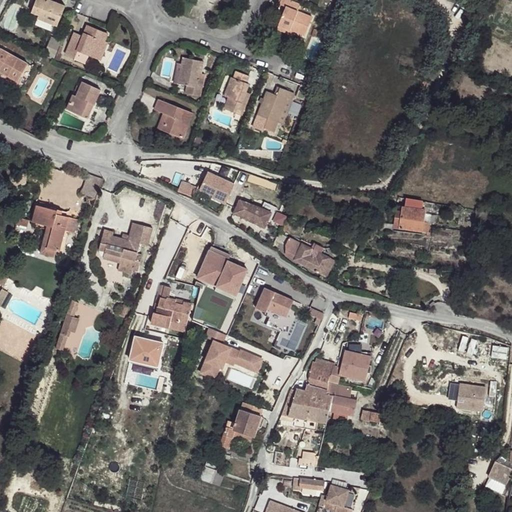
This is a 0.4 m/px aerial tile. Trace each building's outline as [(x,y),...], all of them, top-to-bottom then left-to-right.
[(65,6),(49,0),(36,0),(32,13),(39,15),(37,18),(57,26),(65,6)] [(300,4),(289,0),(280,0),(279,4),(286,7),(278,25),(294,32),(305,36),(312,17),(298,11),(300,4)] [(108,34),(87,25),(83,36),(81,41),(72,37),(66,54),(75,58),(74,60),(85,64),(89,56),(97,59),(105,41),(108,34)] [(294,32),(278,25),(277,29),(293,35),(294,32)] [(319,31),(314,29),(311,36),(317,38),(319,31)] [(57,53),(61,41),(51,37),(44,56),(54,60),(57,53)] [(105,41),(97,59),(101,61),(108,43),(105,41)] [(18,82),(28,64),(0,47),(0,72),(11,78),(18,82)] [(203,61),(183,58),(182,64),(178,84),(187,86),(185,94),(200,96),(202,88),(198,87),(201,73),(203,61)] [(242,116),(249,98),(244,97),(246,92),(249,85),(247,84),(250,77),(236,71),(233,78),(232,78),(224,96),(228,98),(224,109),(242,116)] [(18,82),(11,78),(9,82),(17,86),(19,83),(18,82)] [(94,105),(101,90),(83,82),(76,96),(73,95),(67,109),(82,116),(88,102),(94,105)] [(283,125),(295,93),(280,88),(277,95),(267,91),(264,99),(262,98),(260,102),(263,103),(258,115),(262,116),(261,119),(264,120),(264,121),(267,122),(264,128),(274,132),(278,123),(283,125)] [(183,139),(193,113),(159,99),(155,110),(164,114),(167,115),(161,130),(183,139)] [(94,105),(88,102),(82,116),(88,119),(94,105)] [(158,129),(161,130),(167,115),(164,114),(158,129)] [(168,164),(168,176),(205,175),(205,163),(168,164)] [(226,204),(235,185),(208,172),(200,189),(213,195),(212,198),(226,204)] [(81,194),(96,199),(103,179),(88,174),(81,194)] [(182,182),(179,191),(194,197),(197,187),(182,182)] [(403,207),(402,211),(402,215),(396,214),(394,228),(428,233),(430,223),(424,222),(425,210),(422,210),(423,201),(407,199),(405,208),(403,207)] [(240,200),(233,213),(265,228),(272,213),(276,212),(278,208),(265,202),(261,209),(240,200)] [(47,225),(53,227),(48,247),(57,250),(60,250),(66,230),(69,217),(57,214),(58,210),(36,205),(32,222),(47,225)] [(487,212),(476,210),(475,218),(485,219),(487,212)] [(69,217),(66,230),(77,233),(80,220),(69,217)] [(129,240),(122,239),(113,236),(114,232),(104,230),(99,250),(105,251),(104,257),(120,262),(118,270),(132,274),(133,269),(138,271),(141,258),(137,257),(137,254),(140,243),(148,245),(153,228),(133,223),(130,235),(129,240)] [(53,227),(47,225),(40,253),(55,257),(57,250),(48,247),(53,227)] [(295,259),(294,260),(315,270),(315,272),(318,273),(319,272),(322,274),(325,267),(330,270),(334,261),(330,258),(321,253),(323,248),(314,244),(311,249),(289,238),(286,245),(286,255),(295,259)] [(209,250),(199,275),(237,292),(248,269),(228,261),(229,259),(209,250)] [(325,267),(322,274),(327,276),(330,270),(325,267)] [(0,275),(0,284),(4,286),(8,279),(1,274),(0,275)] [(237,292),(199,275),(197,278),(217,286),(215,290),(234,299),(237,292)] [(280,332),(294,300),(265,287),(256,308),(265,312),(264,314),(270,317),(266,326),(280,332)] [(387,297),(405,301),(407,292),(389,288),(387,297)] [(167,299),(160,298),(157,313),(154,312),(151,323),(169,327),(171,320),(187,324),(192,304),(184,302),(183,305),(175,303),(176,300),(167,298),(167,299)] [(72,300),(67,314),(56,348),(63,350),(68,336),(69,336),(74,317),(78,303),(72,300)] [(123,306),(119,315),(124,317),(128,308),(123,306)] [(187,324),(171,320),(169,327),(185,331),(187,324)] [(223,344),(227,335),(210,328),(206,337),(215,341),(201,372),(215,378),(220,367),(223,368),(226,361),(234,365),(235,363),(249,369),(255,356),(241,350),(240,352),(223,344)] [(462,339),(459,355),(484,360),(487,344),(462,339)] [(341,370),(334,368),(334,366),(335,363),(317,358),(315,362),(313,361),(307,384),(328,390),(329,384),(329,381),(334,382),(338,383),(340,374),(365,380),(370,356),(345,351),(341,368),(341,370)] [(263,359),(255,356),(249,369),(257,372),(263,359)] [(505,363),(495,362),(494,370),(504,372),(505,363)] [(294,426),(313,429),(313,426),(317,426),(317,425),(318,422),(326,423),(327,423),(330,409),(333,396),(328,395),(328,390),(307,384),(305,391),(296,388),(296,390),(295,392),(290,391),(281,415),(277,424),(294,427),(294,426)] [(352,388),(329,384),(328,390),(328,395),(333,396),(330,409),(335,410),(348,413),(354,414),(359,391),(351,389),(352,388)] [(460,384),(457,401),(464,402),(463,408),(483,411),(487,388),(460,384)] [(260,417),(263,408),(243,401),(236,423),(228,421),(220,445),(224,446),(229,448),(234,434),(236,429),(254,436),(257,425),(260,417)] [(363,410),(361,420),(379,422),(379,425),(388,426),(390,411),(391,411),(392,407),(385,406),(384,413),(363,410)] [(348,413),(335,410),(333,418),(346,421),(348,413)] [(254,436),(236,429),(234,434),(253,440),(254,436)] [(229,448),(224,446),(222,453),(231,455),(233,449),(229,448)] [(233,449),(231,455),(248,461),(252,454),(233,449)] [(292,454),(277,451),(275,465),(290,467),(292,454)] [(299,459),(299,464),(308,466),(308,468),(312,468),(312,466),(316,466),(318,456),(315,455),(315,453),(303,452),(302,459),(299,459)] [(511,463),(501,456),(496,461),(495,461),(488,476),(506,485),(511,473),(511,463)] [(212,483),(216,472),(204,467),(200,479),(212,483)] [(216,472),(212,483),(221,486),(225,475),(216,472)] [(325,481),(294,477),(293,489),(301,490),(301,488),(324,490),(325,481)] [(328,496),(323,495),(322,497),(320,507),(325,508),(327,501),(337,504),(334,511),(351,511),(352,509),(343,506),(348,490),(331,485),(328,496)] [(301,511),(270,500),(266,511),(301,511)] [(327,501),(325,508),(334,511),(337,504),(327,501)]
